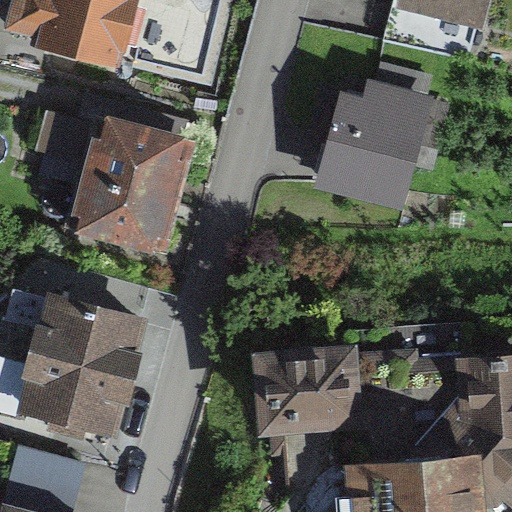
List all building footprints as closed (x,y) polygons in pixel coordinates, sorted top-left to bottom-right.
[(20,0),(13,32),(205,80),(224,0),(20,0)] [(501,0),(398,0),(392,17),(388,30),(481,61),(501,0)] [(444,119),(349,97),(324,201),(419,223),(444,119)] [(163,261),(192,144),(96,121),(67,238),(163,261)] [(121,430),(146,314),(49,294),(25,410),(121,430)] [(353,356),(260,363),(265,435),(358,428),(353,356)] [(500,511),(511,499),(511,363),(464,366),(466,426),(421,474),(352,480),(354,511),(500,511)] [(33,511),(0,503),(0,511),(33,511)]
